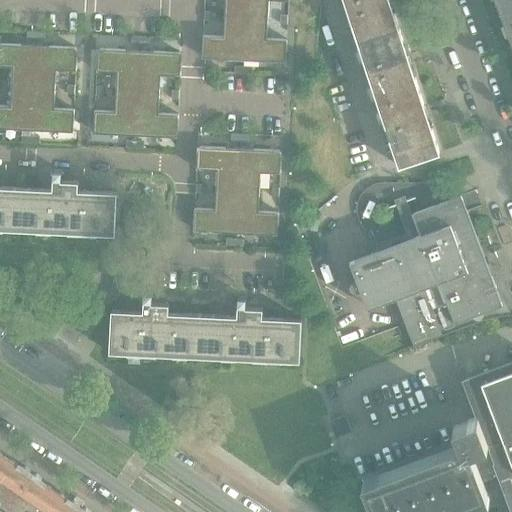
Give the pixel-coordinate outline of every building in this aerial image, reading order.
[(245,36),(246,0),(224,0),(223,35),(245,36)] [(267,37),(268,0),(246,0),(245,36),(267,37)] [(398,24),(389,0),(344,0),(356,37),(398,24)] [(511,2),(498,8),(511,45),(511,2)] [(416,80),(408,54),(398,24),(356,37),(375,94),(416,80)] [(244,60),(245,36),(223,35),(223,36),(202,35),(202,48),(204,48),(203,58),(244,60)] [(286,53),(287,39),(266,38),(267,37),(245,36),(244,60),(284,62),(284,53),(286,53)] [(34,68),(35,45),(0,43),(0,66),(12,67),(34,68)] [(76,70),(77,57),(75,57),(75,47),(35,45),(34,68),(55,69),(76,70)] [(138,73),(139,50),(99,48),(99,58),(97,58),(96,71),(116,72),(138,73)] [(180,75),(181,62),(179,62),(179,52),(139,50),(138,73),(160,74),(180,75)] [(32,106),(34,68),(12,67),(10,105),(32,106)] [(54,107),(55,69),(34,68),(32,106),(54,107)] [(136,111),(138,73),(116,72),(115,110),(136,111)] [(158,112),(160,74),(138,73),(136,111),(158,112)] [(440,153),(424,104),(416,80),(375,94),(399,166),(440,153)] [(0,128),(31,130),(32,106),(10,105),(10,106),(0,105),(0,128)] [(73,122),(74,109),(54,108),(54,107),(32,106),(31,130),(71,132),(71,122),(73,122)] [(135,135),(136,111),(115,110),(114,111),(94,110),(93,123),(96,123),(95,133),(135,135)] [(178,127),(178,114),(158,113),(158,112),(136,111),(135,135),(175,137),(176,127),(178,127)] [(238,171),(239,148),(199,146),(199,156),(197,156),(196,169),(216,170),(238,171)] [(280,173),(281,160),(279,160),(279,150),(239,148),(238,171),(260,172),(280,173)] [(236,209),(238,171),(216,170),(214,208),(236,209)] [(115,234),(117,192),(98,191),(97,197),(85,196),(85,193),(77,192),(78,181),(61,180),(61,171),(53,171),(52,195),(39,194),(40,188),(22,188),(20,230),(37,231),(38,226),(51,227),(50,231),(83,233),(83,228),(96,229),(96,233),(115,234)] [(258,210),(260,172),(238,171),(236,209),(258,210)] [(20,230),(22,188),(4,187),(4,192),(0,191),(0,224),(2,224),(2,229),(20,230)] [(468,213),(461,195),(413,213),(419,228),(375,244),(377,250),(350,261),(356,279),(352,282),(351,287),(353,289),(358,290),(360,289),(367,308),(395,298),(406,328),(413,346),(478,322),(492,318),(501,316),(511,315),(510,311),(506,300),(503,295),(499,290),(496,288),(468,213)] [(235,233),(236,209),(214,208),(214,209),(194,208),(193,221),(195,221),(195,231),(235,233)] [(278,225),(278,212),(258,211),(258,210),(236,209),(235,233),(275,235),(276,225),(278,225)] [(204,356),(206,314),(188,313),(188,319),(175,318),(176,315),(168,314),(169,304),(151,303),(152,293),(144,293),(143,311),(143,313),(143,317),(130,316),(130,311),(111,310),(109,352),(128,353),(128,348),(141,349),(141,353),(174,355),(174,351),(187,351),(187,356),(204,356)] [(299,361),(301,319),(282,318),(282,324),(269,323),(270,319),(262,319),(263,308),(245,307),(246,298),(238,297),(237,321),(224,321),(224,315),(206,314),(204,356),(222,357),(222,353),(235,354),(235,358),(268,359),(268,355),(281,356),(281,360),(299,361)] [(511,360),(503,364),(504,364),(463,379),(478,417),(493,459),(511,451),(511,360)] [(330,421),(335,437),(336,436),(351,431),(345,415),(337,418),(330,421)] [(500,476),(493,459),(478,417),(453,426),(462,449),(364,486),(373,511),(440,511),(487,494),(482,481),(495,476),(496,478),(500,476)] [(0,511),(5,511),(7,510),(33,472),(25,466),(22,467),(0,451),(0,511)] [(511,451),(493,459),(500,476),(511,508),(511,451)] [(72,501),(57,491),(42,480),(41,477),(33,472),(7,510),(9,511),(78,511),(83,506),(75,500),(72,501)]
